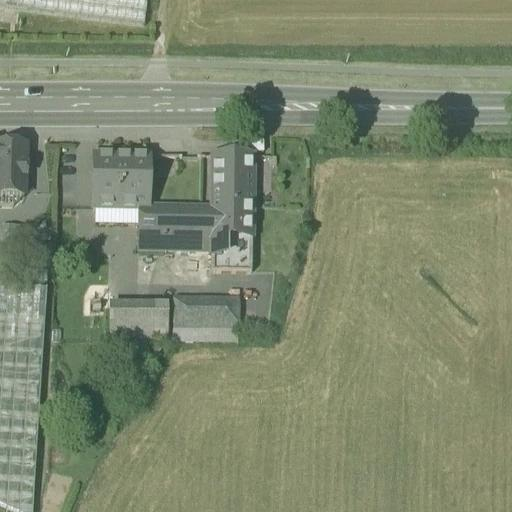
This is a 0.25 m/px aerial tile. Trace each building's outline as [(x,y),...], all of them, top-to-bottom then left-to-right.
[(0,0),(0,10),(143,29),(146,0),(0,0)] [(24,149),(0,148),(0,198),(23,199),(23,180),(25,181),(25,168),(24,167),(24,149)] [(138,212),(146,213),(146,211),(147,159),(93,158),(92,211),(138,212)] [(212,159),(211,212),(210,255),(210,276),(250,277),(252,160),(212,159)] [(138,254),(210,255),(211,212),(146,211),(146,213),(138,212),(138,254)] [(0,241),(15,242),(15,244),(17,244),(17,230),(0,229),(0,235),(0,241)] [(0,271),(14,273),(15,244),(15,242),(0,241),(0,271)] [(0,508),(8,511),(30,511),(45,286),(15,285),(15,291),(0,289),(0,508)] [(171,346),(192,346),(192,333),(237,333),(238,304),(172,303),(171,346)] [(108,345),(166,345),(166,312),(108,312),(108,345)] [(236,347),(237,333),(192,333),(192,346),(236,347)]
